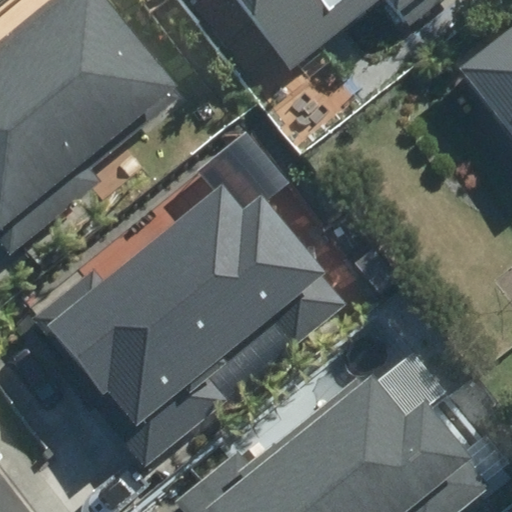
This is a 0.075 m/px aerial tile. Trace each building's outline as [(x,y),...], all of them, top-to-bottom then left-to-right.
[(0,263),(8,272),(189,118),(88,0),(66,0),(0,56),(0,263)] [(224,0),(287,77),(378,3),(397,26),(429,0),(224,0)] [(511,33),(458,76),(511,145),(511,33)] [(221,181),(42,326),(149,456),(343,299),(259,195),(243,208),(221,181)] [(360,372),(196,504),(201,511),(445,511),(481,484),(418,405),(399,420),(360,372)]
